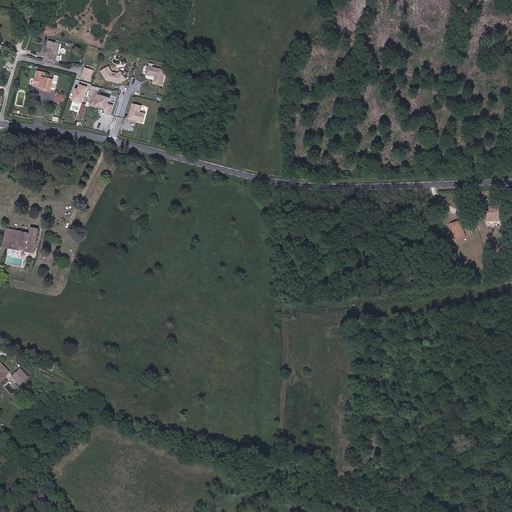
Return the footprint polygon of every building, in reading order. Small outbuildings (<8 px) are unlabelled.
[(53,65),(57,45),(46,42),(42,62),(53,65)] [(166,70),(145,65),(143,75),(154,77),(152,83),(163,85),(166,70)] [(107,66),(98,71),(105,81),(119,84),(126,81),(121,71),(117,73),(112,72),(107,66)] [(93,71),(86,69),(83,80),(90,82),(93,71)] [(41,89),(44,90),(43,93),(51,94),(53,80),(44,78),(45,73),(36,72),(33,88),(41,89)] [(78,87),(74,100),(86,103),(91,87),(83,84),(82,89),(78,87)] [(100,92),(93,90),(88,105),(104,110),(102,113),(109,116),(113,105),(108,104),(109,98),(99,95),(100,92)] [(141,106),(131,103),(127,119),(143,123),(145,113),(140,111),(141,106)] [(487,215),(488,224),(503,222),(501,208),(491,209),(492,214),(487,215)] [(469,236),(461,220),(451,224),(459,241),(469,236)] [(24,227),(23,233),(24,233),(32,234),(30,244),(36,245),(39,230),(24,227)] [(23,233),(13,231),(11,240),(5,239),(3,249),(20,252),(24,233),(23,233)] [(24,233),(20,252),(34,255),(36,245),(30,244),(32,234),(24,233)] [(7,375),(10,371),(1,363),(0,363),(0,381),(1,384),(5,379),(4,378),(7,375)] [(21,367),(12,376),(22,384),(30,375),(21,367)]
